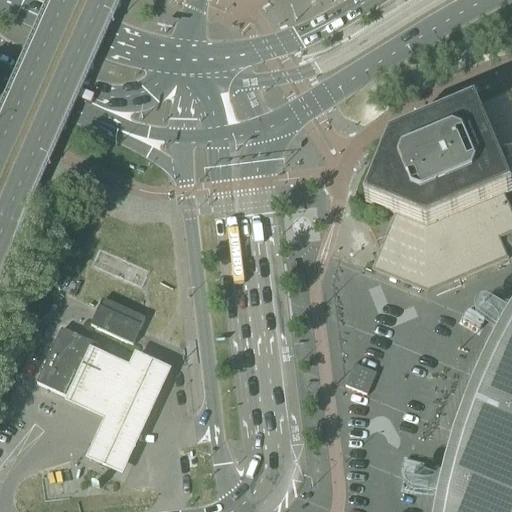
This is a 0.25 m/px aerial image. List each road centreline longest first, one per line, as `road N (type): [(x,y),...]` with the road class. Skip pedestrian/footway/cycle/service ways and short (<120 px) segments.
road 1 (secondary): [(251,510),(268,490),(274,460),(241,202)]
road 2 (tertiary): [(184,178),(225,485)]
road 3 (secondary): [(264,130),(487,0)]
road 4 (primary): [(0,234),(104,0)]
road 5 (secondary): [(182,62),(106,40),(18,0)]
road 6 (secondary): [(362,0),(288,44),(209,63)]
road 7 (primary): [(67,0),(0,152)]
